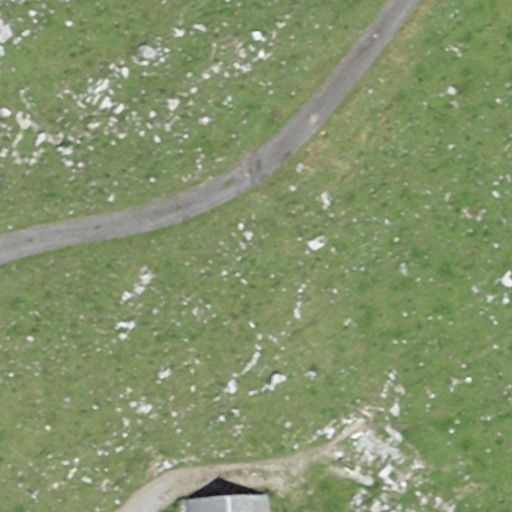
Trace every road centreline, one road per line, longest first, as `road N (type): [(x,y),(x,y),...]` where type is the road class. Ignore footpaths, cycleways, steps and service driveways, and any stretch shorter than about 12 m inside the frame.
road 1 (track): [(0,252),(161,215),(232,185),(292,136),(407,0)]
road 2 (track): [(137,511),(184,481),(301,472)]
